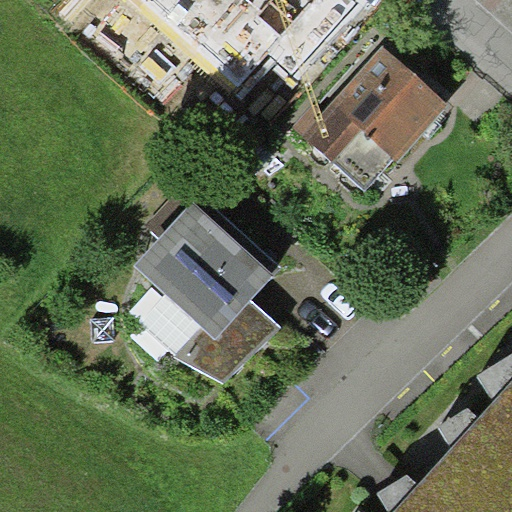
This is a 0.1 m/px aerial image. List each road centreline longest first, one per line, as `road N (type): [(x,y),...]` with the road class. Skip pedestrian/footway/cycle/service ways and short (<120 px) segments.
road 1 (residential): [(313,458),(511,253)]
road 2 (residential): [(416,0),(511,88)]
